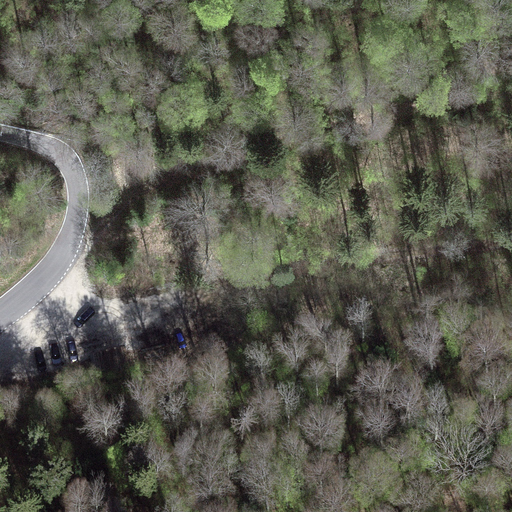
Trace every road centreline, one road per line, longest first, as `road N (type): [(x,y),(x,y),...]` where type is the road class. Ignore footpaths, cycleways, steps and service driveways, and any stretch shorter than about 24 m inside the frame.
road 1 (track): [(21,297),(129,309),(361,258),(511,241)]
road 2 (track): [(75,222),(190,167),(390,111),(511,57)]
road 3 (tertiary): [(0,132),(66,159),(78,202),(60,256),(0,314)]
